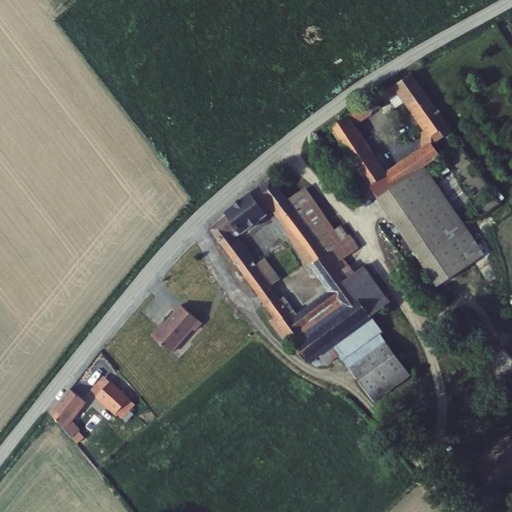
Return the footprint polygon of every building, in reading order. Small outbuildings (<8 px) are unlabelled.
[(327,134),(370,195),(386,183),(352,136),(397,105),(432,151),(448,139),(406,79),(327,134)] [(430,152),(386,183),(395,197),(426,175),(439,166),(430,152)] [(386,183),(370,195),(440,296),(488,262),(426,175),(395,197),(386,183)] [(248,189),(222,209),(224,213),(207,227),(276,323),(291,312),(269,283),(254,263),(235,236),(274,208),(329,284),(344,305),(292,344),(305,361),(330,343),(368,315),(340,277),(284,201),(266,176),(250,190),(248,189)] [(301,189),(284,201),(340,277),(348,271),(337,256),(351,245),(335,223),(329,227),(301,189)] [(262,257),(254,263),(269,283),(277,277),(262,257)] [(348,271),(340,277),(368,315),(383,305),(354,266),(348,271)] [(276,323),(292,344),(344,305),(329,284),(291,312),(276,323)] [(180,303),(151,336),(171,354),(201,322),(180,303)] [(368,315),(330,343),(344,360),(381,332),(368,315)] [(458,325),(465,338),(477,331),(470,318),(458,325)] [(381,332),(344,360),(379,404),(417,377),(381,332)] [(115,397),(100,409),(116,428),(131,417),(115,397)] [(72,400),(52,422),(74,448),(80,442),(71,432),(87,413),(72,400)]
